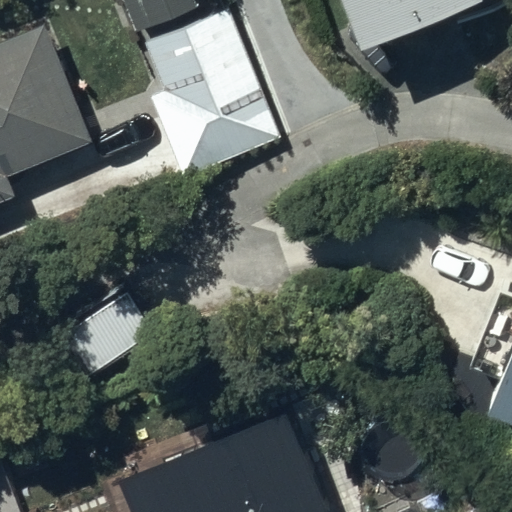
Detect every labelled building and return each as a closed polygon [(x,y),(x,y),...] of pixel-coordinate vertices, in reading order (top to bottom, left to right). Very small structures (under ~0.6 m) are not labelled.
[(129,0),(137,21),(197,0),(129,0)] [(283,134),(232,0),(150,31),(168,78),(152,84),(186,170),(283,134)] [(511,0),(360,0),(370,26),(436,0),(511,0)] [(95,129),(48,12),(0,31),(0,192),(23,183),(14,162),(95,129)] [(157,323),(126,276),(57,321),(60,327),(27,348),(55,390),(157,323)] [(511,279),(504,276),(474,354),(504,366),(494,393),(511,399),(511,279)] [(304,511),(293,483),(271,492),(245,429),(120,480),(133,511),(304,511)] [(0,511),(21,511),(49,501),(27,448),(0,459),(0,511)]
